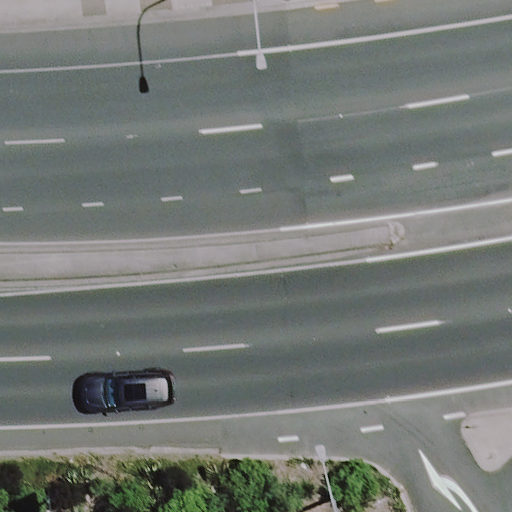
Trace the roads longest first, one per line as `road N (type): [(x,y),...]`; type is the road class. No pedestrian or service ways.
road 1 (trunk): [(511,308),(258,344),(0,357)]
road 2 (trunk): [(0,128),(311,108),(511,82)]
